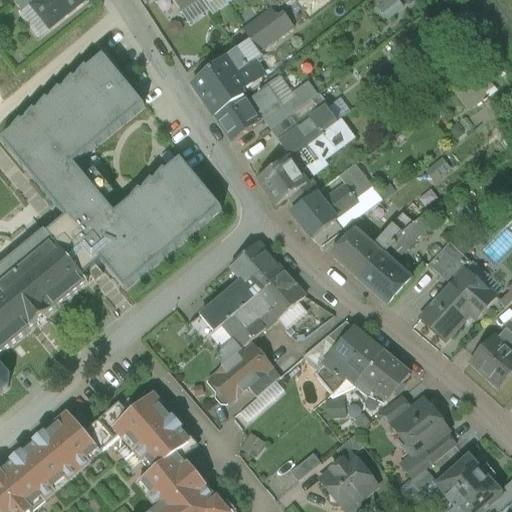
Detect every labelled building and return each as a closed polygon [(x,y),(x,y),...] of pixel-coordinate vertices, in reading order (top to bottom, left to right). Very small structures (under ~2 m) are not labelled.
[(30,8),(39,0),(20,0),(15,4),(22,15),(31,9),(30,8)] [(31,9),(49,33),(87,4),(84,0),(39,0),(30,8),(31,9)] [(199,0),(169,0),(180,14),(199,0)] [(39,41),(49,33),(31,9),(22,15),(20,17),(39,41)] [(271,11),(242,32),(257,52),(281,35),(283,38),(294,31),(284,16),(278,20),(271,11)] [(242,48),(192,87),(214,119),(244,99),(241,95),(254,86),(252,84),(263,76),(242,48)] [(86,288),(105,311),(223,215),(181,163),(112,219),(71,168),(145,108),(107,61),(3,146),(61,217),(43,231),(47,236),(0,274),(0,289),(1,291),(0,291),(0,358),(26,337),(58,312),(86,288)] [(310,89),(292,102),(299,112),(311,103),(317,98),(310,89)] [(269,91),(248,105),(244,99),(214,119),(231,145),(261,124),(263,122),(281,110),(269,91)] [(317,98),(311,103),(318,112),(326,106),(319,97),(317,98)] [(281,110),(263,122),(271,133),(289,119),(299,112),(292,102),(281,110)] [(299,112),(289,119),(296,129),(299,132),(321,116),(318,112),(311,103),(299,112)] [(299,132),(280,146),(290,160),(288,161),(289,161),(333,128),(332,128),(333,128),(337,125),(327,111),(321,116),(299,132)] [(289,119),(271,133),(278,143),(296,129),(289,119)] [(288,161),(258,183),(276,211),(290,201),(307,188),(307,187),(300,176),(309,169),(314,177),(326,169),(322,164),(346,146),(333,128),(332,128),(333,128),(289,161),(288,161)] [(435,181),(447,166),(440,160),(428,176),(435,181)] [(340,180),(345,187),(358,205),(336,222),(337,223),(344,232),(382,203),(356,168),(340,180)] [(307,188),(290,201),(297,211),(316,197),(318,195),(311,184),(307,187),(307,188)] [(345,187),(322,204),(336,222),(358,205),(345,187)] [(297,211),(291,215),(312,242),(337,223),(336,222),(322,204),(316,197),(297,211)] [(413,227),(402,217),(393,228),(402,236),(413,227)] [(413,227),(402,236),(383,257),(394,267),(429,229),(420,221),(413,227)] [(393,228),(380,242),(381,248),(377,251),(377,252),(383,257),(402,236),(393,228)] [(511,234),(505,228),(481,251),(495,265),(511,248),(511,234)] [(355,232),(330,259),(359,285),(383,257),(377,252),(377,251),(355,232)] [(449,246),(429,269),(440,280),(463,259),(449,246)] [(258,247),(230,270),(242,284),(243,283),(257,300),(258,300),(285,277),(258,247)] [(394,267),(383,257),(359,285),(388,309),(411,282),(394,267)] [(463,259),(440,280),(450,288),(462,275),(464,277),(472,267),(463,259)] [(450,288),(420,321),(445,344),(470,317),(475,322),(492,303),(476,288),(479,284),(476,281),(473,285),(464,277),(462,275),(450,288)] [(285,277),(258,300),(277,322),(278,323),(294,309),(305,300),(285,277)] [(242,284),(201,319),(215,336),(257,300),(243,283),(242,284)] [(511,296),(510,295),(498,305),(504,312),(511,304),(511,296)] [(215,336),(207,342),(229,368),(210,384),(223,399),(227,395),(232,396),(237,400),(248,391),(247,390),(271,370),(250,345),(265,332),(277,322),(258,300),(215,336)] [(286,332),(302,319),(294,309),(278,323),(286,332)] [(215,336),(201,319),(189,329),(203,346),(207,342),(215,336)] [(346,326),(329,340),(341,350),(355,333),(346,326)] [(383,356),(355,333),(341,350),(333,360),(352,376),(346,383),(354,390),(354,389),(383,356)] [(511,356),(507,351),(493,339),(470,365),(499,392),(511,377),(511,356)] [(341,350),(329,340),(303,362),(317,379),(325,370),(333,360),(341,350)] [(410,378),(383,356),(354,389),(354,390),(368,401),(374,394),(388,405),(410,378)] [(352,376),(333,360),(325,370),(344,385),(346,383),(352,376)] [(0,397),(1,398),(9,391),(10,380),(0,366),(0,397)] [(271,370),(247,390),(248,391),(257,401),(280,380),(271,370)] [(344,385),(325,370),(317,379),(333,397),(344,385)] [(225,511),(217,502),(217,503),(179,456),(194,444),(153,397),(129,418),(119,407),(85,437),(101,456),(121,440),(152,476),(138,487),(156,510),(153,511),(225,511)] [(402,400),(382,416),(392,428),(411,413),(402,400)] [(326,423),(345,422),(344,402),(325,403),(326,423)] [(411,413),(392,428),(399,437),(398,444),(402,449),(409,450),(415,457),(401,469),(413,483),(434,465),(425,454),(447,436),(448,435),(423,403),(411,413)] [(90,424),(80,412),(72,419),(82,431),(90,424)] [(68,417),(0,474),(0,511),(34,511),(100,458),(102,457),(85,437),(68,417)] [(371,426),(363,417),(353,426),(361,434),(371,426)] [(447,436),(425,454),(434,465),(456,448),(447,436)] [(265,446),(250,437),(240,453),(254,462),(265,446)] [(354,439),(336,454),(343,463),(351,457),(352,459),(363,450),(354,439)] [(313,457),(291,475),(298,485),(321,466),(313,457)] [(343,463),(320,482),(331,496),(329,498),(328,501),(328,505),(329,507),(331,510),(334,511),(338,511),(341,510),(356,497),(361,503),(377,490),(364,474),(364,471),(359,464),(356,464),(352,459),(351,457),(343,463)] [(468,458),(435,488),(456,511),(455,511),(484,511),(502,497),(490,483),(495,478),(486,467),(480,472),(468,458)] [(407,511),(423,499),(410,484),(399,494),(402,498),(396,503),(404,511),(407,511)]
